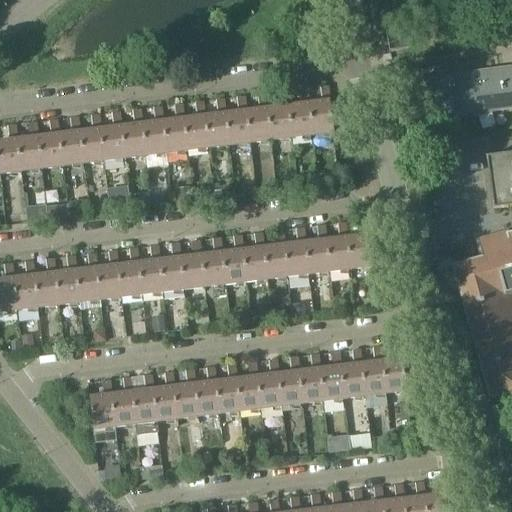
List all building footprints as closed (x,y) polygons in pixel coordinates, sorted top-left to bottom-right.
[(409,49),(406,31),(388,35),(392,52),(409,49)] [(425,79),(424,79),(430,122),(431,122),(431,120),(466,115),(466,117),(468,117),(467,115),(503,111),(503,112),(504,112),(504,110),(511,109),(511,68),(499,71),(499,70),(497,70),(497,71),(462,75),(461,75),(426,80),(425,79)] [(310,105),(309,105),(313,137),(334,135),(330,103),(331,103),(329,88),(321,89),(322,104),(310,105)] [(289,108),(288,108),(292,140),(313,137),(309,105),(310,105),(308,90),(300,91),(302,106),(289,108)] [(268,110),(267,110),(271,142),(292,140),(288,108),(289,108),(287,93),(279,94),(281,109),(268,110)] [(247,113),(246,113),(250,145),(271,142),(267,110),(268,110),(266,96),(258,97),(260,111),(247,113)] [(226,116),(230,148),(250,145),(246,113),(247,113),(245,98),(237,99),(239,114),(226,116)] [(206,118),(205,118),(209,150),(230,148),(226,116),(225,101),(217,102),(218,117),(206,118)] [(185,121),(184,121),(188,153),(209,150),(205,118),(206,118),(204,103),(196,104),(197,119),(185,121)] [(164,123),(163,123),(167,155),(188,153),(184,121),(185,121),(183,106),(175,107),(177,122),(164,123)] [(143,126),(142,126),(146,158),(167,155),(163,123),(164,123),(162,109),(154,110),(156,124),(143,126)] [(122,128),(121,129),(125,161),(146,158),(142,126),(143,126),(141,111),(133,112),(135,127),(122,128)] [(101,131),(100,131),(104,163),(125,161),(121,129),(122,128),(120,114),(112,115),(114,130),(101,131)] [(81,134),(80,134),(84,166),(104,163),(100,131),(101,131),(100,116),(91,117),(93,132),(81,134)] [(60,136),(59,136),(63,168),(84,166),(80,134),(81,134),(79,119),(71,120),(72,135),(60,136)] [(39,139),(38,139),(42,171),(63,168),(59,136),(60,136),(58,121),(50,122),(52,137),(39,139)] [(18,141),(17,142),(21,174),(42,171),(38,139),(39,139),(37,124),(29,125),(31,140),(18,141)] [(0,176),(21,174),(17,142),(18,141),(16,127),(8,128),(10,142),(0,143),(0,176)] [(511,155),(487,159),(493,211),(511,208),(511,233),(483,241),(485,249),(480,250),(483,260),(454,269),(491,399),(511,393),(511,155)] [(286,183),(287,191),(297,190),(296,182),(286,183)] [(177,190),(177,193),(179,205),(192,203),(190,189),(177,190)] [(215,199),(224,198),(223,191),(214,192),(215,199)] [(127,195),(113,196),(115,213),(130,211),(127,195)] [(68,206),(48,208),(49,221),(69,218),(68,206)] [(49,221),(48,208),(46,209),(46,207),(26,209),(28,223),(49,221)] [(348,239),(347,239),(351,271),(372,269),(369,238),(367,222),(359,223),(360,238),(348,239)] [(327,242),(326,242),(330,274),(351,271),(347,239),(348,239),(346,225),(338,226),(340,240),(327,242)] [(306,244),(305,245),(309,277),(330,274),(326,242),(327,242),(325,227),(317,228),(319,243),(306,244)] [(285,247),(284,247),(288,279),(309,277),(305,245),(306,244),(304,230),(296,231),(298,245),(285,247)] [(264,250),(268,282),(288,279),(284,247),(285,247),(283,232),(275,233),(277,248),(264,250)] [(244,252),(243,252),(247,284),(268,282),(264,250),(263,235),(255,236),(256,251),(244,252)] [(223,255),(222,255),(226,287),(247,284),(243,252),(244,252),(242,237),(234,238),(235,253),(223,255)] [(202,257),(201,257),(205,289),(226,287),(222,255),(223,255),(221,240),(213,241),(215,256),(202,257)] [(181,260),(180,260),(184,292),(205,289),(201,257),(202,257),(200,243),(192,244),(194,258),(181,260)] [(160,262),(159,262),(163,295),(184,292),(180,260),(181,260),(179,245),(171,246),(173,261),(160,262)] [(139,265),(142,297),(163,295),(159,262),(160,262),(158,248),(150,249),(152,263),(139,265)] [(119,268),(118,268),(122,300),(142,297),(139,265),(138,250),(130,251),(131,266),(119,268)] [(98,270),(97,270),(101,302),(122,300),(118,268),(119,268),(117,253),(109,254),(110,268),(98,270)] [(77,273),(76,273),(80,305),(101,302),(97,270),(98,270),(96,255),(88,256),(90,271),(77,273)] [(56,275),(55,275),(59,307),(80,305),(76,273),(77,273),(75,258),(67,259),(69,274),(56,275)] [(35,278),(34,278),(38,310),(59,307),(55,275),(56,275),(54,260),(46,262),(48,276),(35,278)] [(14,280),(13,280),(17,312),(38,310),(34,278),(35,278),(33,263),(25,264),(27,279),(14,280)] [(6,281),(0,282),(0,314),(17,312),(13,280),(14,280),(13,266),(4,267),(6,281)] [(306,317),(304,305),(292,306),(293,318),(306,317)] [(251,313),(252,324),(262,322),(260,312),(251,313)] [(153,334),(166,333),(165,321),(152,322),(153,334)] [(105,341),(104,332),(96,333),(97,342),(105,341)] [(33,336),(21,337),(23,351),(35,350),(33,336)] [(12,353),(23,351),(21,343),(11,344),(12,353)] [(383,364),(382,364),(386,396),(408,393),(404,362),(402,346),(394,347),(396,362),(383,364)] [(362,366),(361,366),(365,398),(386,396),(382,364),(383,364),(381,349),(373,350),(375,365),(362,366)] [(342,369),(340,369),(344,401),(365,398),(361,366),(362,366),(361,351),(352,352),(354,367),(342,369)] [(321,371),(320,371),(324,403),(344,401),(340,369),(342,369),(340,354),(332,355),(333,370),(321,371)] [(300,374),(299,374),(303,406),(324,403),(320,371),(321,371),(319,356),(311,357),(313,372),(300,374)] [(279,376),(278,376),(282,408),(303,406),(299,374),(300,374),(298,359),(290,360),(292,375),(279,376)] [(258,379),(257,379),(261,411),(282,408),(278,376),(279,376),(277,361),(269,363),(271,377),(258,379)] [(237,381),(236,382),(240,414),(261,411),(257,379),(258,379),(256,364),(248,365),(250,380),(237,381)] [(216,384),(215,384),(219,416),(240,414),(236,382),(237,381),(235,367),(227,368),(229,382),(216,384)] [(195,387),(199,419),(219,416),(215,384),(216,384),(214,369),(206,370),(208,385),(195,387)] [(175,389),(174,389),(178,421),(199,419),(195,387),(194,372),(185,373),(187,388),(175,389)] [(154,392),(153,392),(157,424),(178,421),(174,389),(175,389),(173,374),(165,375),(166,390),(154,392)] [(133,394),(132,394),(136,426),(137,437),(138,448),(159,446),(158,434),(157,424),(153,392),(154,392),(152,377),(144,378),(146,393),(133,394)] [(112,397),(111,397),(115,429),(136,426),(132,394),(133,394),(131,379),(123,380),(125,395),(112,397)] [(104,398),(90,400),(94,431),(95,444),(116,441),(115,429),(111,397),(112,397),(110,382),(102,383),(104,398)] [(391,431),(392,447),(412,445),(410,429),(391,431)] [(425,499),(424,499),(425,511),(447,511),(446,497),(444,481),(436,482),(438,497),(425,499)] [(404,501),(403,501),(404,511),(425,511),(424,499),(425,499),(424,484),(415,485),(417,500),(404,501)] [(384,504),(383,504),(383,511),(404,511),(403,501),(404,501),(403,486),(394,487),(396,502),(384,504)] [(363,506),(362,506),(362,511),(383,511),(383,504),(384,504),(382,489),(374,490),(375,505),(363,506)] [(342,509),(341,509),(341,511),(362,511),(362,506),(363,506),(361,492),(353,493),(355,507),(342,509)] [(321,511),(320,511),(341,511),(341,509),(342,509),(340,494),(332,495),(334,510),(321,511)] [(320,511),(321,511),(319,497),(311,498),(312,511),(320,511)] [(300,511),(298,499),(290,500),(291,511),(300,511)] [(278,511),(278,502),(270,503),(270,511),(278,511)]
